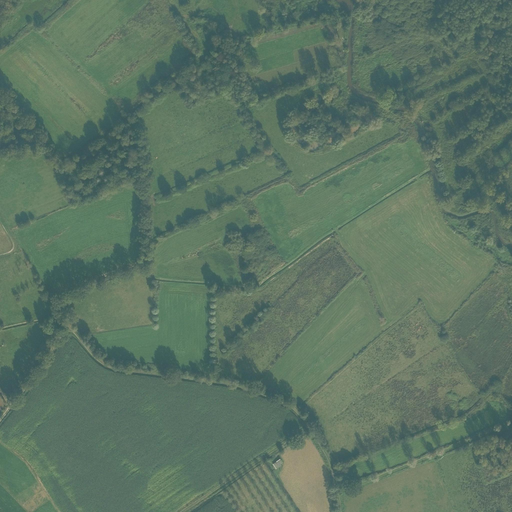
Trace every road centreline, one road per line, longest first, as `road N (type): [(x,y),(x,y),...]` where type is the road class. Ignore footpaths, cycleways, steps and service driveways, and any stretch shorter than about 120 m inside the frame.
road 1 (track): [(126,113),(141,250),(58,292),(55,310),(106,365),(241,384),(295,410),(329,459),(337,492)]
road 2 (track): [(337,492),(495,431),(511,432)]
road 3 (track): [(181,511),(308,424)]
road 4 (track): [(224,38),(126,113)]
